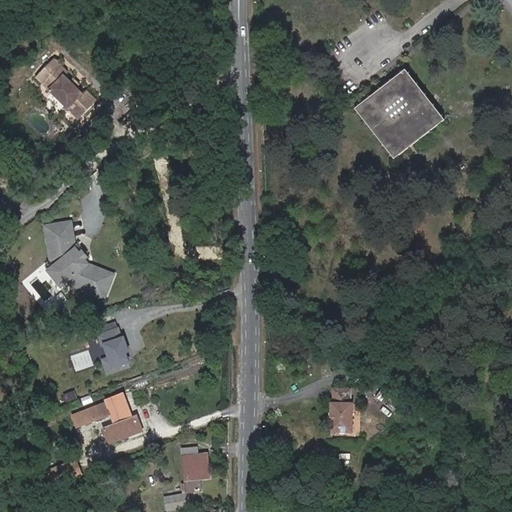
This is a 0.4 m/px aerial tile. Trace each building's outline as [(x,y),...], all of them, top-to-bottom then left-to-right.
[(69,73),(63,67),(44,85),(54,95),(61,95),(64,92),(68,97),(66,99),(65,106),(70,110),(74,106),(84,116),(99,102),(88,91),(84,95),(78,89),(72,82),(66,76),(69,73)] [(355,108),(395,159),(445,120),(406,68),(355,108)] [(75,79),(72,82),(78,89),(81,85),(75,79)] [(68,97),(64,92),(61,95),(54,95),(65,106),(66,99),(68,97)] [(84,116),(74,106),(70,110),(80,120),(84,116)] [(68,224),(45,227),(48,243),(51,243),(54,259),(58,264),(56,266),(53,268),(59,276),(65,277),(69,281),(71,280),(74,284),(96,293),(95,296),(104,300),(114,275),(89,265),(85,260),(83,261),(79,256),(80,254),(76,249),(74,238),(70,239),(68,224)] [(51,243),(48,243),(51,259),(56,266),(58,264),(54,259),(51,243)] [(88,258),(82,251),(80,254),(79,256),(83,261),(85,260),(88,258)] [(53,268),(49,272),(62,287),(69,281),(65,277),(59,276),(53,268)] [(74,287),(95,296),(96,293),(74,284),(71,280),(69,281),(74,287)] [(101,359),(105,372),(134,362),(122,327),(99,334),(106,357),(101,359)] [(74,371),(93,366),(88,350),(70,355),(74,371)] [(377,397),(394,410),(403,399),(386,386),(377,397)] [(331,402),(331,431),(353,432),(353,402),(351,403),(352,388),(333,388),(333,402),(331,402)] [(75,390),(65,394),(68,402),(78,398),(75,390)] [(107,444),(140,431),(136,420),(132,421),(131,418),(122,395),(104,401),(105,403),(71,416),(76,428),(109,415),(113,424),(101,429),(107,444)] [(82,398),(85,405),(93,402),(90,395),(82,398)] [(394,410),(397,413),(406,401),(403,399),(394,410)] [(462,443),(448,430),(438,441),(453,454),(462,443)] [(203,464),(203,456),(196,456),(195,448),(182,450),(186,493),(199,491),(198,480),(209,479),(207,463),(203,464)] [(184,495),(166,498),(168,509),(186,506),(184,495)]
